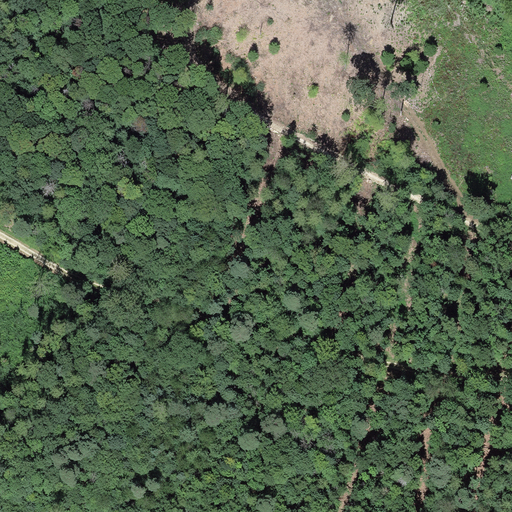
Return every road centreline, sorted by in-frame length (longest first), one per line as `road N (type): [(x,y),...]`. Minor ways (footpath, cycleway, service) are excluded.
road 1 (track): [(511,379),(381,364),(95,288),(0,238)]
road 2 (track): [(195,0),(192,57),(220,93),(511,249)]
road 3 (track): [(405,190),(351,301),(288,393),(249,443),(180,484),(159,511)]
